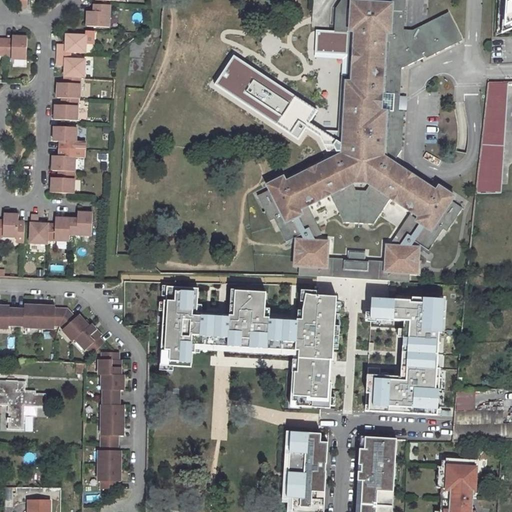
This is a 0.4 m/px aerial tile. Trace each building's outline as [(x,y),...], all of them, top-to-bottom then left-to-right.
[(384,157),(396,164),(404,152),(406,113),(400,113),(402,70),(427,57),(426,55),(431,52),(433,56),(464,41),(450,13),(428,24),(414,32),(405,31),(406,0),(341,0),(336,8),(334,31),(345,31),(346,1),(392,3),(390,36),(384,35),(379,110),(386,110),(384,157)] [(511,0),(497,0),(497,11),(502,24),(504,24),(511,20),(511,0)] [(438,193),(384,157),(386,110),(379,110),(384,35),(390,36),(392,3),(346,1),(345,31),(349,32),(346,76),(341,76),(338,141),(343,141),(342,154),(287,183),(284,178),(268,187),(270,192),(259,198),(272,222),(276,220),(288,243),(304,235),(307,242),(308,243),(319,237),(324,234),(309,207),(331,195),(346,222),(375,224),(393,199),(414,213),(396,238),(411,249),(412,248),(416,242),(430,252),(445,230),(449,233),(464,210),(454,203),(457,199),(441,188),(438,193)] [(110,7),(94,6),(94,13),(87,13),(87,28),(109,29),(110,7)] [(511,20),(504,24),(503,30),(511,26),(511,20)] [(296,29),(279,36),(284,47),(300,40),(296,29)] [(86,54),(86,45),(93,45),(94,33),(86,32),(86,37),(66,36),(66,46),(58,45),(58,53),(70,53),(86,54)] [(0,56),(11,57),(11,60),(26,61),(27,38),(12,38),(12,41),(0,40),(0,56)] [(317,110),(233,54),(215,84),(298,139),(307,126),(342,154),(343,141),(310,121),(317,110)] [(54,121),(77,122),(78,100),(79,100),(80,78),(84,78),(85,61),(70,60),(57,60),(57,67),(65,68),(64,85),(57,85),(57,99),(61,99),(61,107),(55,106),(54,121)] [(495,83),(495,73),(489,73),(484,118),(482,144),(504,146),(508,108),(504,108),(507,83),(495,83)] [(73,195),(75,151),(84,151),(85,144),(75,143),(76,129),(54,128),(53,143),(59,143),(58,158),(52,157),(51,172),(58,172),(57,179),(51,179),(50,194),(73,195)] [(31,216),(30,223),(29,244),(47,245),(47,241),(69,242),(69,236),(91,236),(92,214),(77,213),(77,220),(55,219),(54,225),(38,224),(38,217),(31,216)] [(0,237),(16,238),(16,243),(23,244),(24,223),(18,223),(18,216),(3,215),(3,222),(0,221),(0,237)] [(416,265),(417,249),(412,248),(411,249),(396,238),(391,245),(388,245),(387,261),(365,260),(366,254),(352,253),(352,259),(330,258),(331,242),(320,241),(319,237),(308,243),(307,242),(300,241),(300,250),(296,250),(295,268),(300,268),(299,277),(410,284),(410,275),(411,269),(405,268),(405,264),(416,265)] [(418,276),(420,251),(417,249),(416,265),(405,264),(405,268),(411,269),(410,275),(418,276)] [(198,289),(168,287),(162,363),(189,365),(190,346),(295,353),(292,405),(329,408),(337,295),(317,294),(316,290),(300,289),(298,319),(269,317),(270,309),(264,309),(265,293),(233,291),(231,317),(196,315),(198,289)] [(422,299),(372,296),(371,319),(404,321),(400,375),(367,373),(364,411),(439,416),(446,298),(423,296),(422,299)] [(23,328),(54,329),(54,325),(60,325),(63,329),(63,330),(73,341),(75,339),(85,350),(87,349),(92,354),(104,343),(99,338),(101,336),(91,325),(89,327),(79,315),(75,318),(67,310),(55,309),(55,307),(24,306),(24,310),(9,310),(9,307),(0,306),(0,328),(9,329),(9,325),(24,326),(23,328)] [(119,353),(102,353),(102,360),(100,360),(100,376),(102,376),(102,391),(104,391),(103,406),(102,406),(101,452),(99,451),(98,482),(101,482),(101,490),(117,490),(117,483),(120,483),(120,452),(117,452),(118,437),(123,437),(123,406),(119,406),(119,391),(124,391),(124,376),(121,376),(121,360),(119,360),(119,353)] [(0,405),(8,405),(8,414),(9,414),(8,419),(7,423),(8,423),(8,429),(23,430),(24,406),(45,406),(45,394),(35,394),(35,391),(25,391),(25,383),(0,381),(0,405)] [(466,390),(457,390),(456,412),(465,411),(466,390)] [(465,411),(456,412),(454,425),(453,441),(511,439),(511,423),(503,423),(504,410),(465,411)] [(322,434),(291,433),(289,472),(287,498),(293,499),(291,511),(323,511),(325,486),(321,486),(322,477),(325,477),(328,443),(321,443),(322,434)] [(395,479),(397,440),(365,438),(361,504),(394,506),(395,479)] [(473,511),(476,461),(448,459),(447,466),(447,470),(445,470),(443,488),(442,511),(473,511)] [(447,466),(439,466),(438,488),(443,488),(445,470),(447,470),(447,466)] [(49,511),(50,502),(28,501),(28,511),(49,511)]
